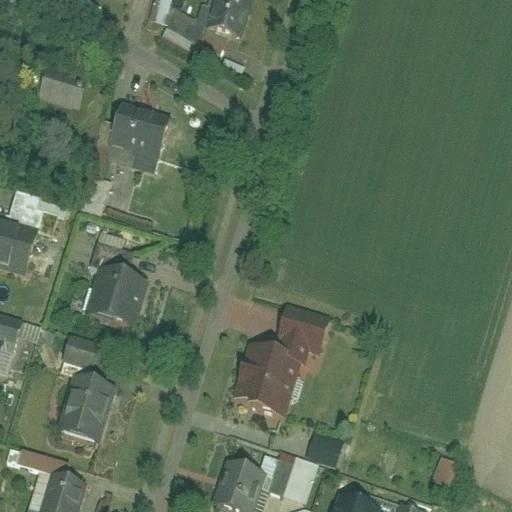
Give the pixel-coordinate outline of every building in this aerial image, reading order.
[(172,7),(173,7),(174,0),(156,0),(148,35),(164,39),(172,7)] [(259,5),(240,0),(220,0),(211,31),(249,41),(259,5)] [(89,88),(49,77),(39,106),(80,119),(89,88)] [(177,122),(128,106),(115,149),(165,163),(177,122)] [(156,241),(184,248),(190,226),(161,219),(156,241)] [(44,235),(0,221),(0,270),(32,281),(44,235)] [(154,286),(104,272),(92,318),(142,333),(154,286)] [(0,382),(10,344),(0,341),(0,382)] [(61,369),(92,380),(101,352),(70,342),(61,369)] [(256,349),(241,403),(258,409),(257,413),(291,424),(309,365),(256,349)] [(125,393),(80,380),(64,437),(108,450),(125,393)] [(314,440),(307,465),(337,474),(344,449),(314,440)] [(40,478),(44,463),(21,457),(17,472),(40,478)] [(433,487),(451,492),(458,469),(440,463),(433,487)] [(260,511),(271,479),(232,467),(217,511),(218,511),(260,511)] [(86,511),(92,490),(58,480),(48,511),(86,511)] [(384,511),(385,511),(344,498),(339,511),(384,511)]
